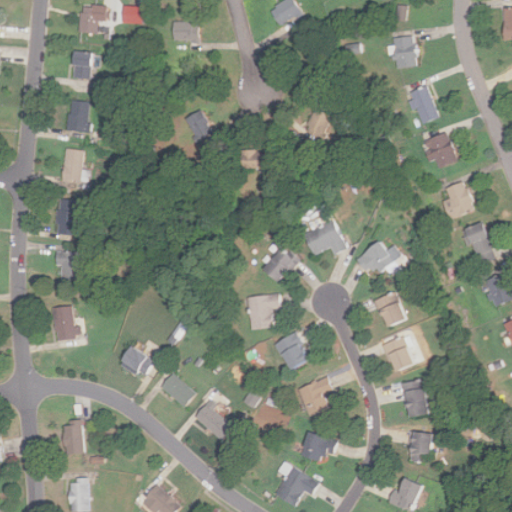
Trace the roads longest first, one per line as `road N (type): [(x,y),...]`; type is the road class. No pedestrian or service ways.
road 1 (residential): [(42,0),(19,286),(35,511)]
road 2 (residential): [(255,511),(121,401),(76,387),(0,392)]
road 3 (residential): [(331,299),(376,420),(369,467),(343,511)]
road 4 (residential): [(462,0),(471,68),(511,167)]
